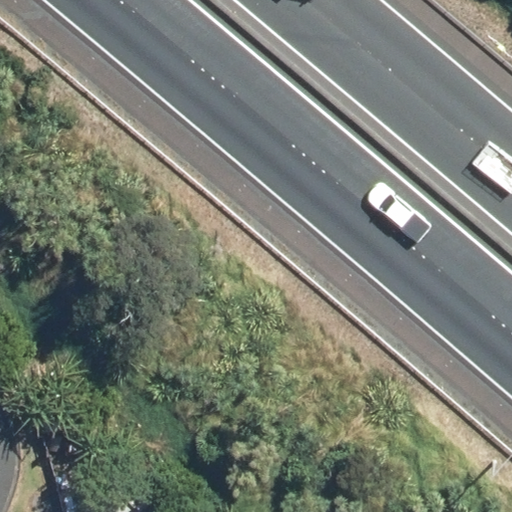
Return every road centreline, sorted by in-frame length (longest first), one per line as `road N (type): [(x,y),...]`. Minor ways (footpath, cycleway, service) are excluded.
road 1 (motorway): [(511,270),(189,0)]
road 2 (motorway): [(351,0),(511,127)]
